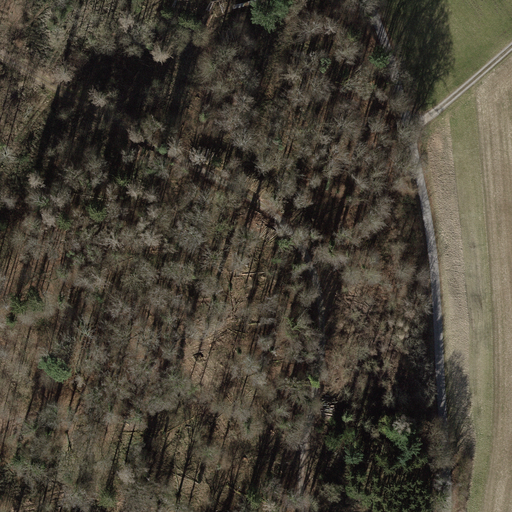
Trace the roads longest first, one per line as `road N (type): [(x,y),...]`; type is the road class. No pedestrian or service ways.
road 1 (track): [(0,55),(262,203),(295,236),(320,284),(324,333),(300,474),(307,511)]
road 2 (unclassified): [(374,0),(436,272),(447,511)]
road 3 (track): [(410,132),(511,46)]
